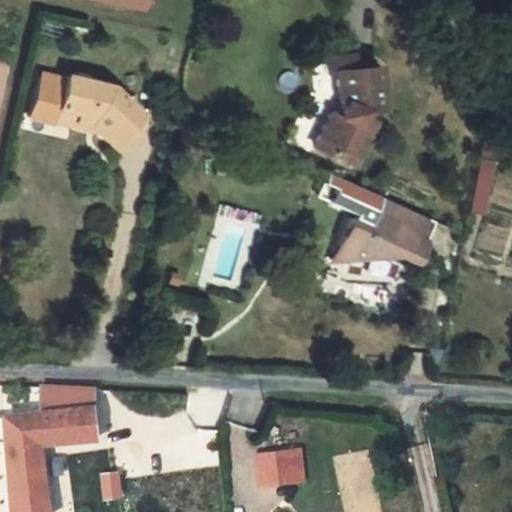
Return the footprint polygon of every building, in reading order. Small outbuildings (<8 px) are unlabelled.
[(94,0),(136,8),(137,0),(94,0)] [(351,53),(322,55),(324,72),(334,71),(334,70),(352,68),(351,53)] [(374,66),(352,68),(334,70),(334,71),(337,101),(341,102),(336,116),(328,113),(313,148),(350,165),(370,122),(358,116),(360,111),(379,109),(374,66)] [(61,82),(38,77),(28,118),(52,123),(53,121),(56,107),(74,112),(72,120),(87,124),(91,121),(98,127),(95,131),(94,131),(112,148),(127,132),(123,129),(137,114),(106,86),(62,75),(61,82)] [(74,112),(56,107),(53,121),(95,131),(98,127),(91,121),(87,124),(72,120),(74,112)] [(481,128),(476,158),(495,162),(500,132),(481,128)] [(476,161),(467,211),(480,213),(488,163),(476,161)] [(350,218),(338,245),(352,251),(349,259),(396,254),(413,262),(422,243),(418,242),(428,220),(363,190),(359,197),(354,195),(345,215),(350,218)] [(432,221),(428,220),(418,242),(422,243),(432,221)] [(338,245),(330,260),(349,259),(352,251),(338,245)] [(40,412),(3,417),(5,442),(11,511),(48,511),(41,453),(86,449),(85,440),(97,439),(94,407),(95,389),(40,386),(40,412)] [(301,450),(282,452),(285,483),(304,481),(301,450)] [(282,452),(257,455),(260,486),(285,483),(282,452)] [(117,472),(102,474),(104,499),(120,498),(117,472)]
